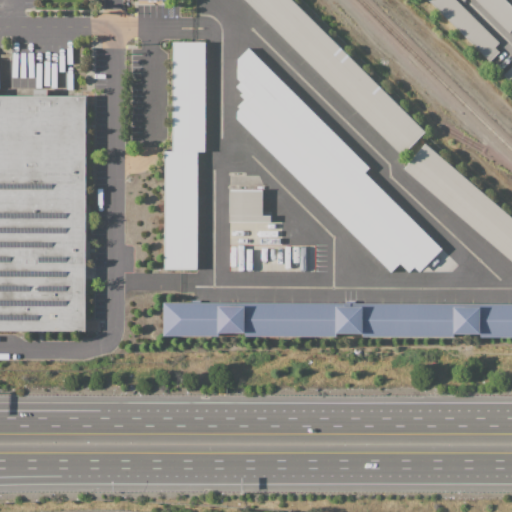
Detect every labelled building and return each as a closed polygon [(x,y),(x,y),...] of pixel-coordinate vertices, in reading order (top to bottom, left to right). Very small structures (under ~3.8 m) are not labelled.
[(402,154),(245,0),(292,0),(297,5),(298,4),(308,14),(307,15),(315,22),(316,22),(327,32),(326,33),(332,39),(333,38),(343,48),(342,49),(350,57),(351,56),(363,67),(361,68),(369,76),(371,75),(379,83),(378,85),(388,95),(389,93),(399,103),(398,104),(405,111),(406,111),(412,116),(411,117),(422,127),(425,129),(424,130),(425,131),(402,154)] [(490,61),(428,0),(455,0),(499,43),(495,48),(499,52),(490,61)] [(505,0),(511,7),(511,29),(509,32),(476,0),(505,0)] [(164,269),(165,151),(172,151),(173,42),(205,42),(204,152),(198,152),(197,269),(164,269)] [(444,248),(421,272),(414,266),(409,272),(400,264),(392,273),(237,119),(237,111),(239,109),(237,107),(244,100),(240,96),(242,93),(236,87),(241,83),(237,79),(238,59),(248,48),(371,166),(364,172),(444,248)] [(511,66),(511,80),(508,80),(503,75),(511,66)] [(0,94),(84,94),(82,332),(0,331),(0,94)] [(511,217),(511,261),(404,169),(426,144),(511,217)] [(270,222),(229,221),(229,189),(262,189),(262,215),(270,215),(270,222)] [(511,304),(511,337),(481,337),(481,335),(454,335),(454,337),(364,337),(364,334),(337,334),(337,337),(246,336),(246,333),(219,333),(219,336),(164,336),(164,303),(511,304)]
